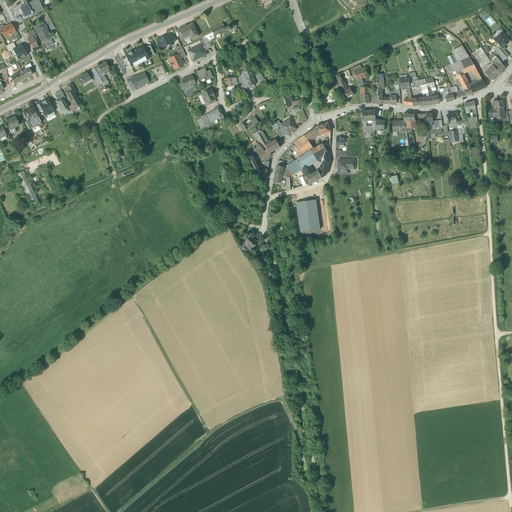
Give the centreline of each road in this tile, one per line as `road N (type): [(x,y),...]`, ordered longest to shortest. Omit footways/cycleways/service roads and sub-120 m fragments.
road 1 (track): [(317,484),(279,276),(261,229),(229,218),(0,395)]
road 2 (track): [(511,511),(486,195)]
road 3 (residential): [(108,50),(132,96),(212,57),(226,110),(283,93),(310,96)]
road 4 (track): [(490,234),(278,274)]
road 5 (track): [(209,434),(278,400),(296,430),(307,477),(317,484)]
road 6 (track): [(329,72),(485,7)]
road 7 (track): [(131,294),(209,434)]
road 8 (track): [(107,511),(19,381)]
road 9 (residential): [(476,95),(428,110),(369,107),(330,116)]
road 10 (track): [(115,177),(37,215),(0,252)]
road 11 (track): [(132,96),(100,116),(96,129),(116,180),(135,172)]
road 12 (residential): [(330,116),(329,174),(266,198)]
road 13 (tertiary): [(108,50),(220,0)]
